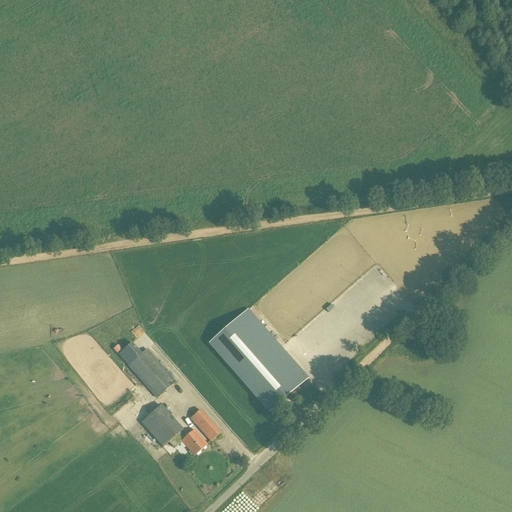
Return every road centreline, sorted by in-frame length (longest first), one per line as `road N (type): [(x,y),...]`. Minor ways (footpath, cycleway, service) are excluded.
road 1 (track): [(0,263),(511,188)]
road 2 (track): [(318,406),(511,221)]
road 3 (unclassified): [(209,511),(318,406)]
